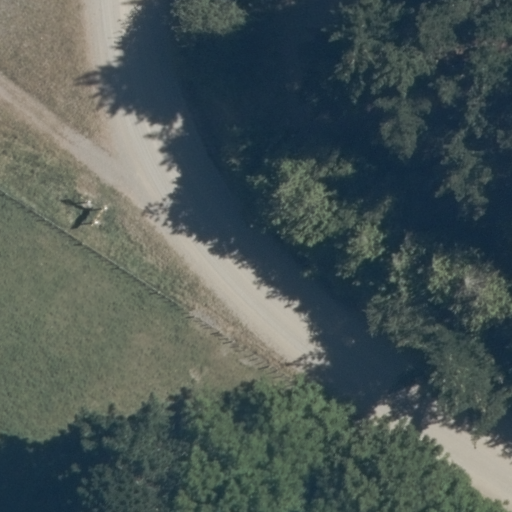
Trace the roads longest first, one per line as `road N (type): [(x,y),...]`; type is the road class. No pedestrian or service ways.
road 1 (unclassified): [(511,429),(146,188),(130,0)]
road 2 (track): [(0,61),(146,188)]
